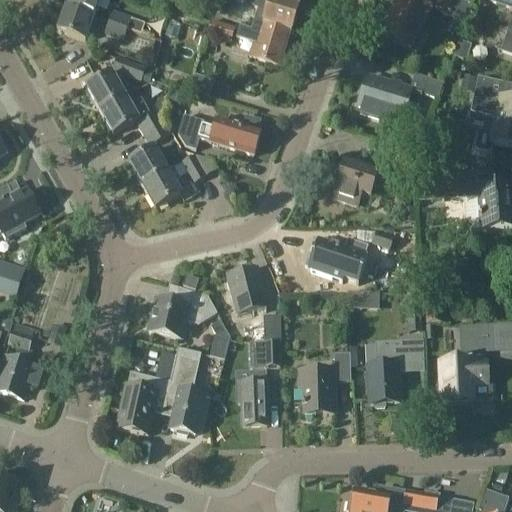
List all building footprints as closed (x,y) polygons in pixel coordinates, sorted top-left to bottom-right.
[(100,0),(68,0),(65,10),(93,21),(100,0)] [(269,1),(269,2),(264,0),(254,0),(252,10),(256,11),(253,22),(259,24),(289,34),(290,34),(298,10),(269,1)] [(431,8),(413,0),(399,0),(381,36),(410,50),(431,8)] [(458,0),(432,0),(437,2),(453,10),(449,19),(464,26),(471,6),(458,0)] [(511,0),(479,0),(479,1),(489,5),(511,12),(511,0)] [(453,10),(437,2),(433,11),(449,19),(453,10)] [(93,21),(65,10),(57,34),(84,44),(93,21)] [(112,14),(108,24),(128,31),(131,21),(112,14)] [(210,22),(206,36),(205,38),(230,46),(235,30),(210,22)] [(240,26),(236,41),(253,46),(249,60),(279,69),(289,34),(259,24),(253,22),(251,29),(240,26)] [(128,31),(108,24),(103,38),(123,45),(128,31)] [(511,34),(507,33),(500,55),(511,58),(511,34)] [(101,51),(125,60),(129,48),(105,39),(101,51)] [(205,53),(228,57),(230,46),(207,42),(205,53)] [(472,53),(461,50),(455,67),(466,71),(472,53)] [(141,84),(145,72),(116,61),(111,75),(140,85),(141,84)] [(145,72),(141,84),(148,86),(153,74),(145,72)] [(99,114),(124,100),(111,77),(86,91),(99,114)] [(366,77),(356,111),(360,112),(358,117),(379,123),(378,127),(398,133),(401,124),(403,124),(404,121),(413,123),(421,97),(437,102),(442,86),(414,78),(410,91),(400,88),(401,85),(391,82),(390,84),(366,77)] [(464,78),(461,94),(473,96),(474,93),(476,81),(464,78)] [(511,101),(511,94),(511,87),(477,80),(476,81),(474,93),(473,96),(469,115),(493,120),(490,134),(481,132),(478,135),(474,150),(477,154),(487,156),(491,154),(492,146),(511,150),(511,101)] [(173,93),(167,101),(168,108),(173,111),(179,109),(185,102),(184,96),(179,92),(173,93)] [(129,109),(124,100),(99,114),(112,138),(148,117),(140,103),(129,109)] [(159,101),(155,113),(162,115),(166,103),(159,101)] [(158,115),(157,115),(135,128),(142,139),(165,126),(161,121),(158,115)] [(216,122),(214,128),(183,119),(177,139),(185,151),(195,154),(199,143),(252,159),(260,135),(258,135),(261,124),(245,119),(242,130),(216,122)] [(171,138),(165,126),(142,139),(149,151),(171,138)] [(413,153),(409,152),(387,145),(381,162),(396,167),(394,174),(404,177),(413,177),(413,153)] [(424,146),(415,171),(433,177),(441,152),(424,146)] [(158,152),(155,154),(153,151),(128,165),(141,189),(167,174),(160,162),(163,160),(158,152)] [(195,160),(194,158),(193,158),(181,165),(193,187),(206,180),(195,160)] [(195,160),(206,180),(217,173),(213,164),(195,160)] [(370,200),(374,187),(375,186),(383,189),(388,175),(357,165),(356,169),(343,165),(331,201),(356,209),(360,197),(370,200)] [(173,170),(167,174),(141,189),(154,212),(180,197),(178,195),(182,193),(177,185),(174,187),(173,185),(179,182),(173,170)] [(511,198),(511,187),(494,188),(493,177),(440,182),(441,206),(480,204),(482,232),(511,230),(511,225),(511,214),(511,213),(511,198)] [(2,198),(0,194),(0,235),(4,244),(26,234),(23,228),(39,220),(33,208),(27,195),(22,197),(12,202),(5,205),(2,199),(2,198)] [(54,235),(49,250),(61,254),(66,239),(54,235)] [(375,235),(373,241),(371,247),(371,248),(389,254),(393,241),(375,235)] [(309,257),(304,271),(308,273),(307,274),(341,285),(342,282),(357,287),(367,260),(364,259),(367,250),(348,243),(345,252),(339,251),(340,249),(330,246),(329,247),(318,243),(313,259),(309,257)] [(24,272),(5,266),(2,274),(21,280),(24,272)] [(256,272),(227,279),(236,318),(266,310),(256,272)] [(183,290),(194,292),(196,293),(199,280),(186,277),(183,290)] [(176,290),(176,291),(172,306),(156,302),(155,307),(152,307),(149,317),(152,318),(149,335),(181,342),(185,324),(199,327),(216,315),(209,298),(176,290)] [(420,334),(419,296),(406,297),(407,334),(420,334)] [(266,319),(263,319),(263,333),(263,345),(279,345),(281,345),(280,319),(266,319)] [(220,324),(210,330),(216,339),(225,333),(220,324)] [(492,330),(461,332),(461,333),(472,332),(473,355),(482,355),(493,354),(492,330)] [(12,333),(7,348),(18,352),(28,355),(29,353),(33,340),(32,339),(13,333),(12,333)] [(279,345),(263,345),(264,371),(281,370),(279,345)] [(406,347),(376,348),(377,369),(367,370),(368,407),(400,406),(398,375),(407,374),(406,347)] [(4,359),(0,369),(0,395),(23,403),(28,388),(35,368),(28,365),(32,354),(29,353),(28,355),(18,352),(15,362),(4,359)] [(167,397),(166,402),(175,405),(172,421),(169,432),(176,433),(176,437),(186,439),(187,436),(194,438),(203,399),(191,396),(200,358),(200,357),(177,352),(176,360),(169,385),(167,397)] [(161,356),(155,382),(169,385),(176,360),(161,356)] [(334,374),(302,375),(303,418),(308,418),(308,422),(318,422),(318,418),(335,417),(334,385),(350,385),(349,357),(333,357),(334,374)] [(473,365),(440,367),(442,405),(473,404),(473,402),(472,388),(486,388),(485,365),(483,365),(473,365)] [(250,375),(236,375),(236,387),(237,407),(241,407),(241,430),(266,429),(265,386),(265,374),(250,375)] [(125,389),(120,413),(115,432),(115,433),(146,440),(146,439),(147,439),(152,417),(157,396),(157,395),(167,397),(169,385),(155,382),(130,376),(127,389),(125,389)] [(492,476),(489,483),(504,488),(508,476),(492,476)] [(0,511),(9,511),(12,504),(9,503),(14,488),(0,483),(0,511)] [(434,511),(436,502),(437,502),(438,499),(423,497),(423,500),(375,491),(374,498),(353,494),(349,511),(434,511)] [(502,511),(506,501),(486,494),(479,511),(502,511)] [(436,502),(434,511),(448,511),(450,504),(437,502),(436,502)]
